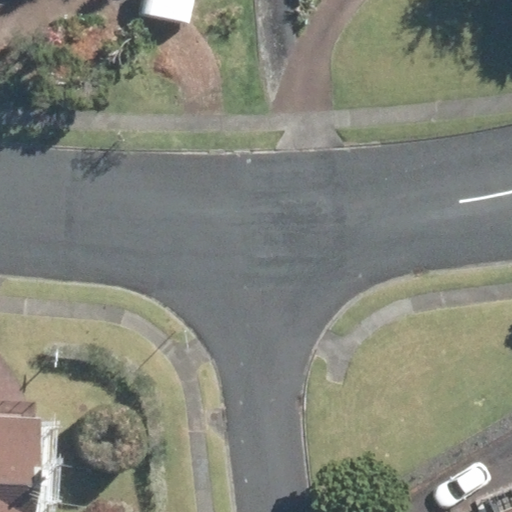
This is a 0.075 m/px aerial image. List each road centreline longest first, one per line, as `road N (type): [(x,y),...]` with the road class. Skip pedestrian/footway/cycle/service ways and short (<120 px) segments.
road 1 (residential): [(270,511),(256,203)]
road 2 (residential): [(511,175),(256,203)]
road 3 (residential): [(256,203),(0,190)]
